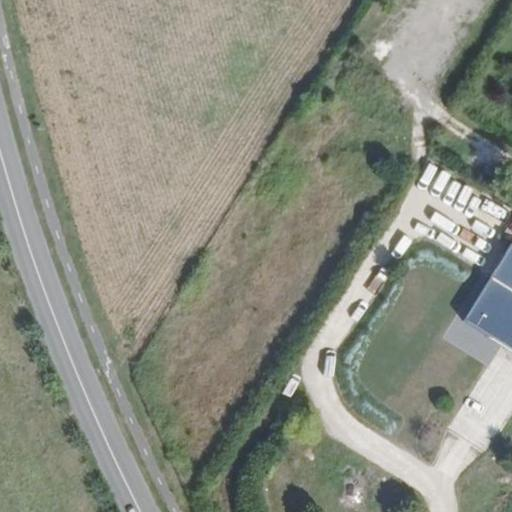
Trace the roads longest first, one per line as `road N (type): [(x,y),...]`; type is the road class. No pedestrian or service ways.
road 1 (track): [(439,511),(435,487),(365,443),(315,376),(413,218),(432,210),(470,230)]
road 2 (tertiary): [(0,150),(61,331),(141,511)]
road 3 (track): [(435,487),(511,366)]
